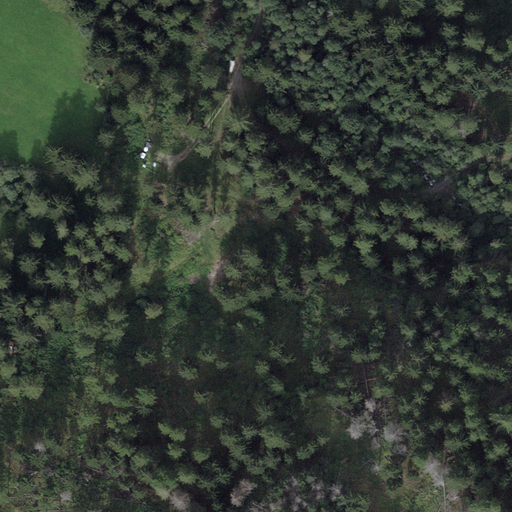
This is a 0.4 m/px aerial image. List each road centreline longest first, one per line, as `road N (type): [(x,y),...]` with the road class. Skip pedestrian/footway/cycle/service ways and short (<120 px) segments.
road 1 (track): [(231,97),(370,204),(408,203),(487,159),(511,155)]
road 2 (track): [(0,345),(212,229)]
road 3 (track): [(212,229),(226,197),(219,141),(231,97)]
